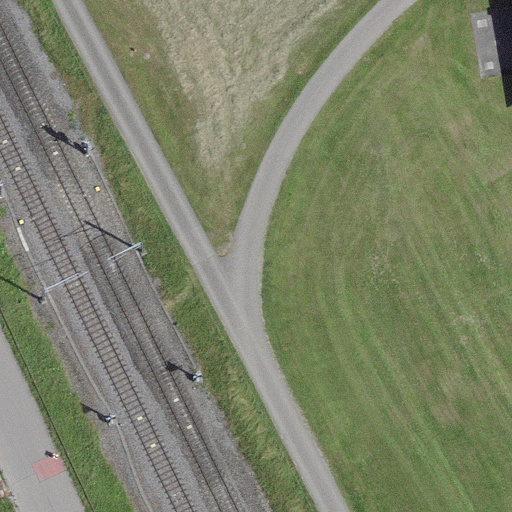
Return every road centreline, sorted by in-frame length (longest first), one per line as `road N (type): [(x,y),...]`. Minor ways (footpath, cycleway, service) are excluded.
road 1 (track): [(221,294),(345,85),(428,0)]
road 2 (track): [(221,294),(64,0)]
road 3 (track): [(339,511),(221,294)]
road 4 (unclassified): [(0,382),(56,511)]
